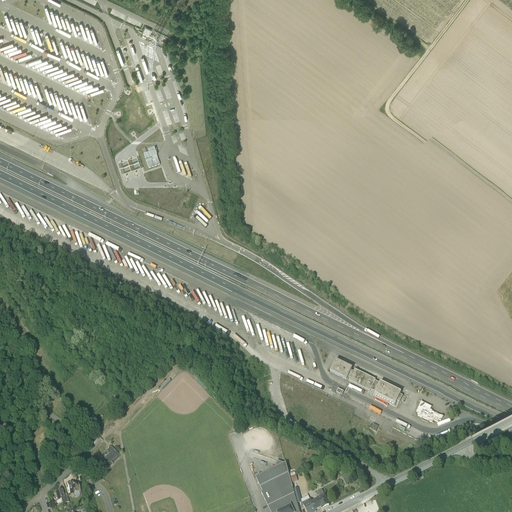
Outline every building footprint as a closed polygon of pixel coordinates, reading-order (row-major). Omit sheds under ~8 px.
[(148,36),(151,30),(146,28),(143,34),(148,36)] [(143,155),(149,169),(160,165),(154,148),(148,150),(149,153),(143,155)] [(134,157),(115,163),(121,181),(140,175),(134,157)] [(401,393),(354,370),(353,374),(350,373),(352,369),(335,361),(330,373),(346,381),(348,377),(351,378),(349,382),(375,395),(397,406),(402,396),(400,395),(401,393)] [(301,390),(283,381),(281,387),(299,396),(301,390)] [(326,402),(308,393),(305,399),(323,407),(326,402)] [(431,407),(421,402),(416,411),(419,412),(417,415),(432,422),(433,420),(437,422),(439,419),(441,420),(443,417),(436,413),(436,414),(429,410),(431,407)] [(350,413),(332,405),(329,410),(347,419),(350,413)] [(323,424),(292,409),(289,415),(321,430),(323,424)] [(414,430),(415,426),(405,421),(403,425),(414,430)] [(327,424),(324,430),(342,439),(344,434),(327,424)] [(107,470),(113,464),(121,457),(114,450),(111,447),(98,459),(101,462),(100,463),(107,470)] [(298,505),(286,463),(277,461),(275,468),(256,478),(262,491),(261,492),(270,511),(299,511),(298,505)] [(73,482),(67,484),(70,495),(74,494),(73,493),(80,491),(78,483),(73,484),(73,482)] [(63,495),(62,490),(58,491),(58,492),(54,494),(56,502),(61,501),(62,504),(66,503),(69,502),(67,494),(63,495)] [(319,500),(324,497),(325,497),(321,491),(316,494),(319,500)] [(324,497),(319,500),(312,504),(311,504),(315,511),(321,508),(322,510),(329,506),(324,497)]
